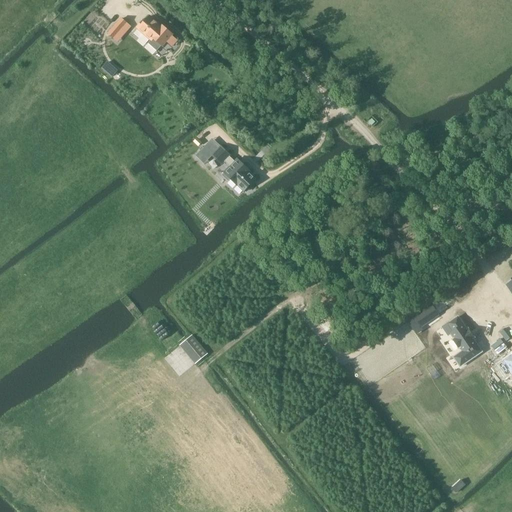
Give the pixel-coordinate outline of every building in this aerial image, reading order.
[(158,23),(150,17),(145,22),(144,21),(137,28),(151,41),(149,44),(157,51),(161,46),(162,47),(167,42),(172,47),(178,41),(172,36),(172,35),(163,26),(161,28),(157,25),(158,23)] [(122,19),(108,34),(114,39),(121,30),(125,33),(130,27),(122,19)] [(239,159),(226,172),(233,178),(239,184),(246,190),(247,189),(248,191),(252,186),(251,185),(257,179),(250,172),(251,171),(239,159)] [(432,306),(415,317),(421,327),(438,316),(438,315),(448,308),(442,299),(432,306)] [(458,317),(443,327),(444,328),(445,328),(449,324),(454,331),(451,334),(452,336),(454,339),(453,340),(459,348),(460,348),(463,351),(454,358),(461,367),(482,352),(473,339),(474,338),(468,330),(467,330),(464,327),(458,317)] [(505,362),(500,365),(507,375),(511,372),(511,355),(505,361),(504,361),(504,362),(505,362)]
